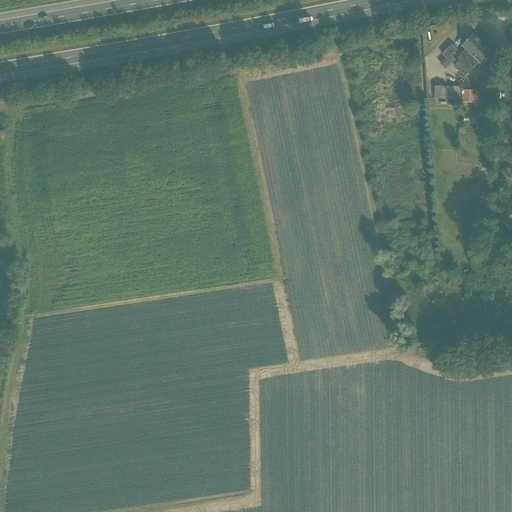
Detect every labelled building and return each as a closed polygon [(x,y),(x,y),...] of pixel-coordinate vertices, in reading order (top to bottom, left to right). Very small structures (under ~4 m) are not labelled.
[(460,61),(454,66),(463,74),(466,71),(462,67),(483,44),(473,34),(462,46),(466,50),(461,55),(457,59),(460,61)] [(483,66),(494,54),(483,44),(462,67),(466,71),(463,74),(465,77),(473,68),(473,69),(479,62),(483,66)] [(452,64),(456,60),(452,56),(457,50),(452,45),(442,55),(452,64)] [(476,82),(468,82),(468,91),(476,91),(476,82)] [(447,99),(448,87),(435,86),(435,99),(447,99)] [(448,87),(447,99),(460,100),(460,91),(460,87),(448,87)] [(463,91),(463,102),(476,102),(476,91),(463,91)] [(408,153),(419,151),(416,125),(404,126),(408,153)] [(476,210),(485,210),(488,177),(481,177),(476,210)]
